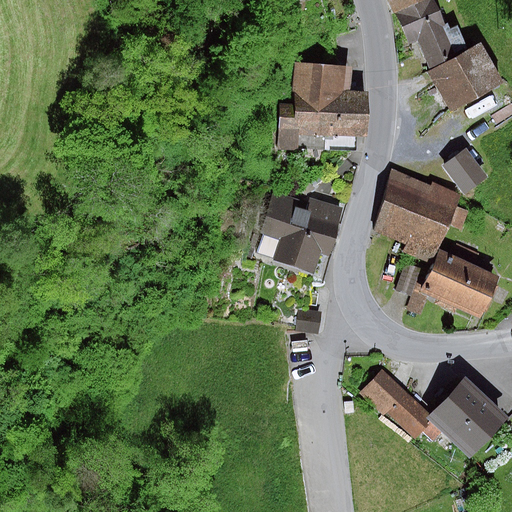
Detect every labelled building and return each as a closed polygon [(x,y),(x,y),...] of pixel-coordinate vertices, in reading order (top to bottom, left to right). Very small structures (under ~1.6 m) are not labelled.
[(387,0),(394,14),(396,14),(427,0),(387,0)] [(433,0),(427,0),(396,14),(410,44),(417,41),(429,69),(468,48),(458,28),(450,30),(448,23),(444,25),(433,0)] [(481,44),(428,73),(450,112),(503,83),(481,44)] [(352,68),(294,63),(292,104),(280,103),(278,149),(356,151),(355,136),(367,138),(366,92),(349,90),(352,68)] [(465,150),(444,165),(464,193),(485,178),(465,150)] [(430,186),(392,169),(373,232),(406,245),(402,252),(431,262),(448,224),(460,230),(467,211),(456,207),(460,196),(432,183),(430,186)] [(306,204),(276,195),(264,231),(283,237),(276,260),(312,271),(318,252),(326,254),(341,207),(309,196),(306,204)] [(451,256),(439,251),(425,282),(421,291),(480,318),(499,278),(473,266),(478,254),(457,244),(451,256)] [(404,264),(395,290),(410,295),(419,269),(404,264)] [(425,282),(418,279),(406,310),(421,315),(426,300),(420,294),(421,291),(425,282)] [(319,312),(297,311),(296,331),(318,333),(319,312)] [(384,373),(364,392),(388,416),(392,412),(418,437),(425,430),(435,440),(444,432),(468,456),(505,419),(466,380),(429,417),(384,373)]
